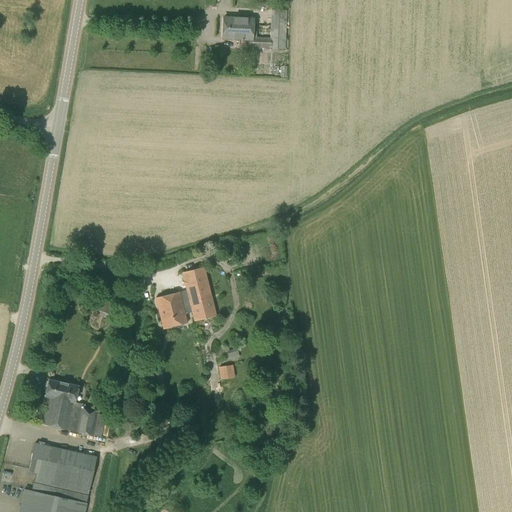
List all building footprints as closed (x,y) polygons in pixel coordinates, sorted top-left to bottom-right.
[(251,39),(248,39),(248,47),(284,49),(286,11),(271,10),(270,30),(256,29),(256,30),(252,30),(252,31),(251,39)] [(252,31),(252,30),(252,18),(223,17),(223,27),(235,28),(235,26),(241,26),(241,30),(252,31)] [(235,28),(223,27),(222,38),(248,39),(251,39),(252,31),(241,30),(241,26),(235,26),(235,28)] [(185,286),(186,290),(155,298),(163,329),(186,323),(184,314),(192,312),(194,321),(215,315),(203,267),(182,272),(184,281),(182,282),(183,286),(185,286)] [(235,377),(232,365),(218,367),(220,380),(235,377)] [(99,412),(73,406),(77,386),(49,380),(45,395),(48,396),(42,424),(100,437),(105,416),(99,414),(99,412)] [(24,490),(86,503),(96,457),(34,443),(28,471),(35,473),(31,490),(24,489),(24,490)] [(83,511),(86,503),(24,490),(18,511),(83,511)]
